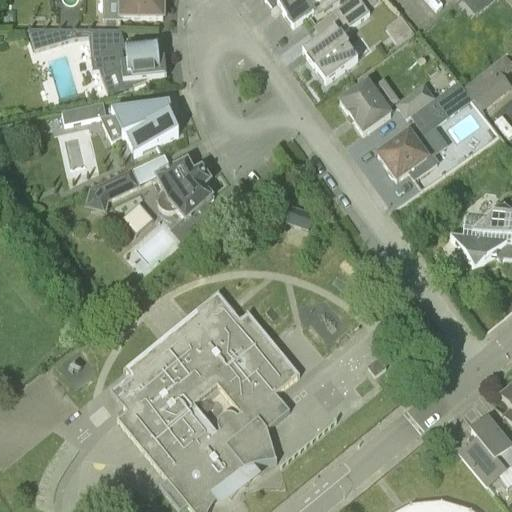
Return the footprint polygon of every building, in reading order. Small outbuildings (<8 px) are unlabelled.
[(117,0),(117,23),(162,23),(162,0),(117,0)] [(292,32),(314,16),(312,13),(324,4),(321,0),(267,0),(264,3),(272,14),(277,11),(292,32)] [(357,0),(333,17),(340,27),(307,51),(313,58),(305,64),(313,74),(314,73),(325,88),(357,64),(347,49),(340,38),(369,17),(357,0)] [(392,30),(402,47),(416,38),(406,22),(392,30)] [(124,92),(122,86),(166,82),(164,63),(158,63),(156,49),(127,52),(121,36),(118,36),(117,35),(88,34),(92,75),(99,75),(108,98),(124,92)] [(481,115),(511,92),(503,82),(511,74),(511,68),(504,59),(463,92),(481,115)] [(362,140),(391,119),(387,113),(399,105),(383,84),(372,92),(368,87),(339,107),(362,140)] [(410,121),(433,105),(434,104),(424,90),(395,110),(406,124),(410,121)] [(413,184),(438,167),(431,158),(427,161),(416,145),(447,124),(433,105),(410,121),(417,131),(377,160),(387,174),(387,178),(390,182),(393,183),(396,186),(408,177),(413,184)] [(111,119),(121,143),(125,141),(134,160),(178,140),(168,119),(168,120),(163,109),(169,108),(169,107),(111,119)] [(105,121),(102,108),(61,117),(64,130),(105,121)] [(15,142),(12,129),(0,131),(0,137),(2,145),(15,142)] [(192,178),(186,167),(154,182),(160,194),(158,197),(156,201),(156,205),(157,208),(158,211),(159,213),(161,215),(164,216),(167,217),(169,217),(173,217),(175,216),(185,226),(182,229),(188,236),(181,243),(193,257),(228,226),(215,212),(213,214),(206,207),(211,202),(202,193),(206,190),(196,176),(192,178)] [(107,206),(139,192),(131,174),(89,193),(84,212),(105,217),(107,206)] [(437,210),(428,198),(416,207),(425,219),(437,210)] [(460,254),(475,274),(491,262),(499,263),(503,267),(507,264),(511,264),(511,211),(504,210),(489,223),(466,219),(463,243),(450,242),(455,249),(455,253),(460,254)] [(302,239),(308,224),(285,215),(279,230),(302,239)] [(176,511),(184,511),(187,510),(188,511),(210,511),(219,499),(232,487),(247,479),(244,473),(260,468),(276,467),(276,464),(275,464),(266,434),(289,416),(280,405),(274,399),(297,381),(298,381),(299,381),(268,343),(247,317),(246,317),(246,318),(246,319),(242,323),(241,323),(239,324),(238,324),(235,320),(235,319),(227,310),(220,300),(218,298),(218,297),(190,320),(185,325),(166,340),(160,344),(123,375),(123,376),(124,376),(125,376),(129,381),(127,383),(126,382),(109,396),(122,411),(127,416),(123,419),(123,420),(119,424),(118,423),(117,424),(116,424),(166,484),(158,490),(176,511)] [(385,373),(378,363),(367,371),(374,381),(385,373)] [(511,431),(511,392),(500,402),(510,414),(502,420),(511,431)] [(511,469),(511,453),(487,423),(470,437),(472,440),(469,443),(468,447),(470,450),(460,459),(486,491),(511,469)]
